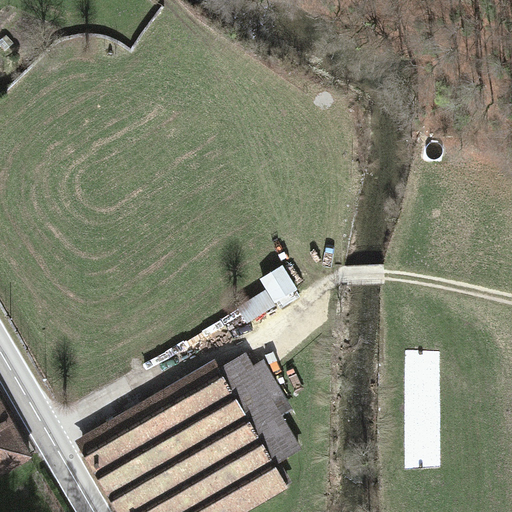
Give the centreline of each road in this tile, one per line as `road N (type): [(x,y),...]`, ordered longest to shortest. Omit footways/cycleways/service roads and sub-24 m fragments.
road 1 (track): [(50,439),(344,275),(408,277),(511,300)]
road 2 (secondary): [(0,351),(94,511)]
